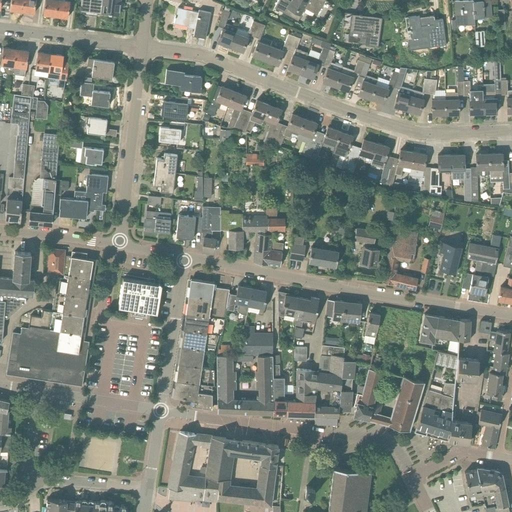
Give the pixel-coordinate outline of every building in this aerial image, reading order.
[(23,0),(10,0),(9,10),(11,11),(11,10),(22,12),(23,0)] [(23,0),(22,12),(32,13),(34,14),(35,0),(23,0)] [(45,15),(55,16),(57,0),(45,0),(43,15),(45,15)] [(70,2),(58,0),(57,0),(55,16),(66,18),(67,18),(70,2)] [(81,0),(80,11),(118,16),(119,8),(118,8),(118,3),(120,3),(119,0),(81,0)] [(325,0),(324,0),(278,0),(274,8),(298,21),(305,8),(317,15),(325,0)] [(474,25),(474,18),(472,1),(463,2),(463,0),(455,1),(456,20),(451,21),(452,29),(458,29),(458,26),(474,25)] [(481,0),(482,1),(472,1),(474,18),(491,17),(490,0),(481,0)] [(193,36),(198,37),(205,39),(211,13),(199,10),(198,13),(192,12),(192,11),(177,8),(176,15),(175,15),(175,17),(175,18),(174,24),(175,24),(187,26),(189,27),(189,25),(195,26),(193,36)] [(498,30),(505,29),(504,9),(497,10),(498,30)] [(222,28),(217,42),(230,47),(235,33),(237,27),(226,23),(230,12),(224,10),(218,26),(222,28)] [(359,15),(352,14),(350,31),(369,34),(368,45),(377,46),(380,19),(362,16),(362,15),(359,15)] [(445,45),(442,19),(434,20),(433,16),(425,17),(426,20),(419,21),(419,16),(418,16),(418,17),(416,17),(416,16),(408,17),(411,39),(428,36),(429,48),(436,46),(445,45)] [(259,23),(253,21),(248,34),(254,37),(259,23)] [(265,25),(259,23),(254,37),(260,39),(265,25)] [(485,46),(484,31),(475,32),(476,47),(485,46)] [(235,33),(230,47),(243,52),(248,38),(235,33)] [(294,52),(293,55),(293,54),(287,69),(300,74),(307,54),(308,53),(296,49),(301,35),(295,33),(294,36),(289,50),(294,52)] [(283,48),(289,50),(294,36),(288,34),(283,48)] [(265,60),(270,46),(258,41),(252,56),(265,60)] [(319,46),(323,47),(328,49),(330,44),(321,41),(319,46)] [(283,51),(270,46),(265,60),(277,65),(283,51)] [(3,47),(0,65),(13,67),(16,49),(4,48),(4,47),(3,47)] [(300,74),(313,78),(318,64),(323,66),(328,49),(323,47),(319,59),(307,54),(300,74)] [(26,68),(28,51),(16,49),(13,67),(12,74),(24,76),(25,68),(26,68)] [(323,66),(328,68),(322,82),(335,87),(342,66),(331,62),(335,51),(328,49),(323,66)] [(38,52),(37,52),(35,69),(34,76),(42,77),(43,70),(48,71),(50,54),(38,52)] [(47,78),(58,79),(57,87),(64,88),(65,80),(66,81),(68,63),(62,62),(63,55),(62,55),(62,56),(50,54),(48,71),(47,78)] [(94,59),(94,60),(92,76),(112,79),(114,62),(94,59)] [(342,66),(335,87),(348,91),(353,77),(354,74),(359,75),(363,62),(358,60),(354,70),(342,66)] [(494,91),(482,91),(483,114),(496,113),(496,98),(495,98),(495,95),(501,95),(501,80),(500,80),(500,60),(494,60),(494,91)] [(359,75),(359,76),(364,77),(358,95),(370,99),(376,85),(378,79),(366,75),(370,64),(363,62),(359,75)] [(464,96),(463,81),(463,67),(457,66),(457,93),(445,93),(445,99),(445,115),(459,114),(459,99),(458,99),(458,96),(464,96)] [(399,89),(398,92),(397,92),(393,107),(406,110),(412,90),(401,86),(407,68),(400,68),(399,70),(398,74),(393,87),(399,89)] [(165,84),(166,82),(181,84),(181,89),(199,91),(201,77),(183,75),(183,73),(177,72),(167,71),(167,70),(166,69),(165,83),(165,84)] [(393,87),(398,74),(394,72),(392,72),(388,85),(393,87)] [(424,93),(429,94),(431,79),(430,79),(431,75),(426,74),(425,79),(424,78),(422,93),(412,90),(406,110),(419,114),(423,99),(424,93)] [(507,80),(501,80),(501,95),(507,95),(507,98),(506,98),(507,113),(511,112),(511,90),(507,91),(507,80)] [(470,81),(463,81),(464,96),(469,96),(469,99),(469,114),(483,114),(482,91),(482,90),(470,91),(470,81)] [(91,104),(108,106),(109,100),(109,98),(110,92),(93,91),(94,83),(91,83),(84,82),(81,82),(80,95),(91,97),(91,104)] [(228,105),(234,91),(221,86),(221,87),(220,87),(216,85),(212,94),(205,113),(213,116),(216,108),(219,109),(221,102),(228,105)] [(376,85),(370,99),(383,104),(388,89),(376,85)] [(238,131),(246,111),(241,109),(246,96),(234,91),(228,105),(234,107),(230,117),(231,117),(227,128),(238,132),(238,131)] [(18,123),(13,177),(24,178),(31,97),(27,96),(21,96),(14,95),(10,123),(18,123)] [(175,103),(163,101),(162,109),(163,109),(163,115),(177,117),(185,118),(188,98),(176,97),(175,103)] [(432,115),(445,115),(445,99),(431,99),(432,115)] [(246,111),(238,131),(244,133),(245,132),(249,133),(254,122),(261,125),(262,123),(269,105),(257,100),(251,113),(246,111)] [(37,105),(37,117),(48,117),(48,105),(37,105)] [(264,142),(273,145),(281,125),(276,123),(281,110),(269,105),(262,123),(269,125),(267,131),(268,131),(264,142)] [(287,127),(281,125),(273,145),(279,147),(283,137),(286,138),(287,136),(290,137),(291,133),(298,136),(304,118),(292,114),(287,127)] [(105,135),(107,119),(89,117),(87,133),(105,135)] [(299,154),(310,158),(316,144),(310,142),(317,123),(304,118),(298,136),(296,139),(305,142),(301,154),(300,153),(299,154)] [(160,127),(158,141),(179,143),(180,136),(181,130),(184,130),(185,124),(170,122),(169,128),(160,127)] [(322,141),(335,146),(340,132),(327,127),(322,141)] [(230,138),(230,130),(220,130),(219,143),(225,143),(225,138),(230,138)] [(353,136),(340,132),(335,146),(333,153),(345,157),(341,169),(347,171),(352,156),(346,154),(353,136)] [(29,211),(28,223),(51,225),(54,194),(55,180),(59,134),(45,133),(41,178),(43,178),(41,205),(30,204),(30,211),(29,211)] [(83,140),(70,139),(69,147),(82,148),(83,140)] [(370,163),(376,143),(363,139),(357,158),(352,156),(347,171),(353,173),(358,159),(370,163)] [(381,167),(383,162),(384,162),(389,147),(376,143),(370,163),(381,167)] [(318,156),(322,146),(316,144),(310,158),(319,161),(321,157),(318,156)] [(85,163),(101,165),(103,149),(85,147),(84,155),(86,156),(85,163)] [(397,170),(390,168),(387,182),(386,182),(386,185),(392,186),(395,174),(401,175),(403,166),(410,167),(413,152),(400,150),(397,170)] [(410,167),(409,175),(422,177),(422,176),(424,176),(423,185),(421,184),(420,193),(429,195),(431,168),(424,167),(426,155),(413,152),(410,167)] [(155,171),(175,174),(177,155),(164,153),(163,159),(156,158),(155,171)] [(476,154),(476,168),(470,168),(470,201),(471,201),(471,202),(478,202),(477,175),(479,175),(482,176),(484,176),(487,175),(489,175),(489,154),(476,154)] [(489,154),(489,175),(490,175),(490,180),(503,179),(503,188),(509,187),(509,173),(503,173),(502,154),(489,154)] [(438,186),(438,171),(451,170),(451,155),(437,155),(438,168),(431,168),(429,195),(441,196),(441,186),(438,186)] [(451,170),(451,179),(464,179),(464,200),(470,201),(470,168),(464,168),(464,155),(451,155),(451,170)] [(380,181),(386,182),(387,182),(390,168),(383,167),(380,181)] [(173,193),(175,174),(155,171),(153,185),(160,186),(160,191),(173,193)] [(511,173),(509,173),(509,187),(503,188),(503,189),(503,192),(511,193),(511,173)] [(96,179),(86,178),(86,181),(86,185),(87,186),(87,190),(92,191),(91,201),(88,201),(87,206),(87,211),(94,212),(94,207),(101,207),(103,192),(106,192),(108,175),(96,174),(96,179)] [(24,178),(13,177),(8,177),(7,188),(23,189),(24,178)] [(204,178),(203,189),(203,197),(211,197),(211,189),(212,178),(204,178)] [(55,180),(54,194),(61,195),(62,190),(62,181),(55,180)] [(87,211),(87,206),(88,201),(91,201),(92,191),(87,190),(86,192),(74,191),(74,199),(72,217),(86,218),(87,211)] [(195,191),(193,201),(202,202),(202,192),(196,191),(195,191)] [(148,196),(147,205),(160,206),(161,197),(148,196)] [(74,199),(60,198),(59,208),(60,208),(59,216),(72,217),(74,199)] [(499,206),(501,198),(490,198),(490,205),(499,206)] [(5,221),(20,222),(22,200),(7,199),(5,221)] [(268,231),(285,231),(284,217),(276,218),(277,206),(267,206),(267,215),(266,231),(268,231)] [(220,230),(220,210),(212,209),(211,223),(205,228),(201,228),(201,232),(202,232),(201,238),(203,238),(201,251),(213,253),(216,240),(210,238),(212,230),(220,230)] [(242,216),(235,216),(235,213),(228,212),(228,211),(220,210),(220,230),(229,230),(229,248),(242,249),(242,238),(242,216)] [(444,213),(433,210),(428,227),(433,228),(433,231),(439,232),(444,213)] [(146,211),(146,215),(144,233),(156,234),(156,232),(169,233),(171,214),(146,211)] [(178,215),(176,237),(193,239),(194,232),(201,232),(201,228),(202,224),(202,221),(202,217),(178,215)] [(242,215),(242,216),(242,238),(250,238),(250,231),(260,231),(259,233),(258,233),(256,252),(263,253),(263,250),(270,251),(271,242),(272,234),(268,233),(268,231),(266,231),(267,215),(242,215)] [(376,230),(356,227),(354,240),(374,243),(376,230)] [(393,228),(391,240),(383,282),(393,284),(415,289),(417,278),(395,272),(397,259),(412,262),(415,244),(418,232),(393,228)] [(511,268),(511,236),(510,235),(503,266),(511,268)] [(255,261),(254,262),(280,266),(283,243),(271,242),(270,251),(263,250),(263,253),(256,252),(255,261)] [(462,247),(441,242),(439,252),(443,253),(439,269),(455,273),(462,247)] [(486,262),(495,264),(498,248),(490,247),(469,243),(466,259),(486,262)] [(308,261),(336,266),(339,252),(310,247),(308,261)] [(363,247),(360,264),(375,267),(378,250),(363,247)] [(49,272),(62,273),(64,251),(51,250),(49,272)] [(304,253),(291,250),(289,258),(297,260),(303,260),(304,253)] [(0,340),(2,341),(4,321),(4,318),(7,318),(26,302),(26,296),(33,296),(34,280),(28,280),(28,279),(28,276),(29,276),(31,253),(14,252),(14,251),(12,278),(0,277),(0,340)] [(68,275),(90,277),(93,260),(86,259),(87,253),(72,252),(71,256),(65,256),(63,275),(64,275),(68,275)] [(469,291),(485,294),(488,278),(493,279),(495,264),(486,262),(485,269),(481,268),(480,276),(472,274),(469,291)] [(90,277),(68,275),(64,275),(63,278),(58,277),(56,292),(65,294),(87,298),(90,277)] [(500,287),(498,300),(511,302),(511,278),(508,278),(507,288),(500,287)] [(146,316),(147,312),(157,314),(161,285),(123,279),(118,307),(132,309),(131,314),(146,316)] [(213,287),(214,283),(192,279),(192,280),(193,280),(190,296),(189,297),(190,297),(189,308),(188,313),(187,313),(187,314),(188,314),(188,315),(224,321),(226,310),(226,308),(229,309),(232,293),(228,293),(229,289),(213,287)] [(246,315),(248,305),(252,288),(238,285),(236,294),(232,293),(229,309),(237,310),(237,309),(238,312),(240,313),(241,314),(244,315),(246,315)] [(266,291),(252,288),(248,305),(260,307),(258,315),(263,316),(266,300),(264,299),(266,291)] [(278,291),(277,310),(278,310),(278,316),(284,317),(284,314),(294,316),(298,297),(288,296),(289,294),(288,293),(288,295),(278,293),(278,291)] [(87,298),(65,294),(56,292),(53,311),(62,312),(77,316),(84,317),(85,310),(87,298)] [(298,297),(296,307),(294,319),(315,322),(318,309),(317,309),(319,297),(311,296),(310,299),(298,297)] [(343,301),(328,299),(326,316),(332,317),(332,319),(340,320),(343,301)] [(361,303),(343,301),(340,320),(359,322),(361,303)] [(84,317),(77,316),(62,312),(53,311),(42,309),(41,317),(30,315),(28,326),(67,332),(81,334),(84,317)] [(380,314),(369,312),(365,335),(369,336),(371,329),(375,330),(380,314)] [(424,314),(420,341),(432,343),(434,337),(434,336),(437,316),(424,314)] [(221,335),(224,321),(188,315),(185,330),(184,330),(185,330),(185,332),(218,338),(219,335),(221,335)] [(458,320),(437,316),(434,336),(434,337),(458,341),(458,340),(459,320),(458,320)] [(459,319),(459,320),(458,340),(469,340),(470,320),(459,319)] [(489,333),(489,331),(491,322),(481,321),(479,331),(489,333)] [(77,385),(84,342),(84,341),(83,341),(83,340),(82,340),(82,339),(66,337),(67,332),(28,326),(28,328),(30,329),(29,333),(21,331),(20,333),(13,332),(6,374),(77,385)] [(301,339),(303,329),(295,327),(294,337),(301,339)] [(256,355),(272,355),(271,334),(253,334),(253,329),(241,329),(242,355),(252,355),(256,355)] [(489,331),(489,333),(488,340),(495,341),(493,352),(494,352),(494,355),(508,357),(508,354),(506,353),(509,333),(496,331),(496,333),(489,331)] [(182,347),(183,347),(203,351),(203,350),(214,351),(218,338),(185,332),(183,347),(182,347)] [(220,349),(217,349),(217,355),(232,355),(232,349),(229,349),(229,345),(220,345),(220,349)] [(340,389),(342,376),(343,360),(344,348),(322,345),(318,370),(317,370),(314,386),(313,415),(338,416),(339,410),(340,389)] [(307,347),(294,346),(294,360),(306,361),(307,347)] [(201,368),(203,351),(183,347),(180,364),(179,364),(180,364),(180,365),(201,368)] [(450,367),(454,355),(439,349),(435,361),(450,367)] [(368,363),(369,355),(362,354),(362,355),(361,361),(368,363)] [(272,414),(272,355),(256,355),(257,370),(255,370),(255,388),(258,388),(258,395),(254,395),(254,400),(232,399),(232,388),(236,388),(235,370),(233,370),(232,355),(217,355),(216,355),(217,375),(217,412),(233,412),(240,412),(240,413),(272,414)] [(279,355),(272,355),(272,414),(285,414),(286,399),(291,400),(291,394),(284,393),(284,377),(279,377),(279,365),(280,365),(279,355)] [(508,357),(494,355),(492,364),(506,366),(508,357)] [(456,357),(454,379),(476,382),(478,360),(456,357)] [(353,378),(355,361),(343,360),(342,376),(352,378),(353,378)] [(491,374),(502,375),(502,374),(505,375),(506,366),(492,364),(491,374)] [(214,386),(214,370),(201,368),(180,365),(178,380),(177,380),(177,381),(178,381),(212,387),(212,386),(214,386)] [(295,369),(295,386),(293,386),(293,394),(291,394),(291,400),(286,399),(285,414),(313,415),(314,386),(317,370),(309,369),(295,369)] [(369,369),(362,394),(360,403),(372,405),(369,420),(380,423),(380,422),(386,424),(387,424),(387,425),(408,430),(411,421),(423,382),(403,376),(390,417),(379,414),(382,404),(374,401),(381,372),(369,369)] [(502,375),(491,374),(488,373),(485,392),(495,394),(495,398),(501,399),(503,384),(500,384),(502,375)] [(340,389),(351,390),(352,378),(342,376),(340,389)] [(212,409),(212,387),(178,381),(176,396),(175,397),(174,398),(193,400),(192,405),(192,406),(212,409)] [(417,423),(414,432),(426,435),(428,435),(435,409),(442,411),(443,405),(452,407),(452,404),(454,384),(445,383),(441,393),(428,389),(423,405),(417,423)] [(339,410),(350,411),(352,390),(351,390),(340,389),(339,410)] [(353,417),(369,420),(372,405),(360,403),(362,394),(357,393),(355,402),(356,402),(353,417)] [(0,452),(1,453),(1,450),(9,451),(11,427),(7,427),(8,411),(7,410),(9,401),(0,399),(0,452)] [(435,409),(428,435),(447,441),(449,419),(451,419),(452,407),(443,405),(442,411),(435,409)] [(486,424),(499,426),(501,414),(480,410),(478,423),(486,424)] [(468,444),(468,443),(471,422),(454,420),(451,419),(449,419),(447,441),(448,441),(468,444)] [(481,445),(494,448),(499,426),(486,424),(481,445)] [(180,431),(168,488),(170,488),(170,489),(168,499),(177,500),(191,501),(191,499),(217,502),(217,499),(220,499),(224,482),(201,478),(188,476),(194,443),(195,434),(180,431)] [(200,448),(210,449),(212,436),(211,436),(202,435),(201,445),(200,448)] [(226,438),(212,436),(210,449),(206,475),(225,478),(224,482),(220,499),(269,505),(278,446),(242,440),(242,441),(235,440),(235,439),(233,439),(233,440),(226,439),(226,438)] [(349,469),(350,464),(349,464),(349,465),(342,464),(342,463),(341,468),(333,467),(327,511),(307,511),(303,511),(302,511),(365,511),(371,472),(349,469)] [(498,506),(485,509),(486,511),(509,511),(501,474),(497,470),(497,471),(476,468),(477,470),(478,469),(484,495),(486,495),(485,492),(494,489),(497,501),(498,506)] [(470,499),(479,497),(484,495),(478,469),(477,470),(476,470),(464,472),(470,499)] [(306,486),(305,495),(313,496),(314,487),(306,486)] [(66,501),(47,499),(46,509),(52,510),(51,511),(126,511),(127,507),(118,506),(118,509),(116,508),(114,506),(113,505),(113,502),(105,501),(105,503),(100,503),(100,501),(99,501),(99,503),(96,502),(93,502),(93,504),(88,504),(88,501),(86,501),(86,504),(81,503),(82,501),(75,500),(75,503),(66,502),(66,501)]
